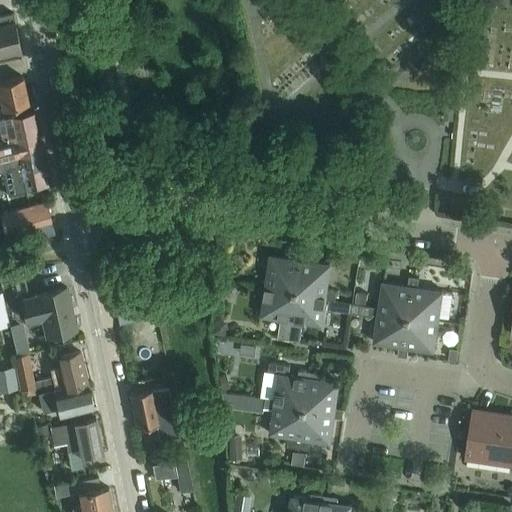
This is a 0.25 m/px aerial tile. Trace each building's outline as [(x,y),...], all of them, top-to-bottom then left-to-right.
[(0,55),(22,52),(15,15),(0,17),(0,55)] [(29,102),(23,76),(0,81),(0,97),(3,109),(29,102)] [(446,104),(444,120),(445,120),(453,121),(454,121),(454,120),(456,105),(455,105),(446,104)] [(0,130),(3,144),(0,144),(0,161),(1,161),(16,158),(20,157),(18,151),(17,148),(40,143),(33,112),(11,117),(0,118),(0,130)] [(1,161),(0,161),(0,171),(3,171),(8,196),(28,191),(27,189),(49,184),(41,146),(40,143),(17,148),(18,151),(20,157),(16,158),(1,161)] [(6,233),(36,225),(31,207),(1,214),(5,229),(6,233)] [(57,235),(56,234),(53,222),(52,222),(5,234),(8,247),(55,235),(57,235)] [(306,261),(308,251),(292,249),(290,258),(272,255),(267,285),(298,289),(302,260),(306,261)] [(329,294),(327,299),(337,301),(338,291),(328,290),(332,264),(313,262),(314,252),(308,251),(306,261),(302,260),(298,289),(329,294)] [(226,273),(218,277),(218,281),(220,282),(225,283),(229,280),(229,276),(226,273)] [(370,306),(369,316),(379,317),(375,343),(383,344),(400,346),(399,355),(409,357),(410,348),(435,351),(440,321),(440,317),(443,294),(444,291),(419,287),(421,278),(410,276),(409,286),(383,282),(380,307),(370,306)] [(293,320),(298,289),(267,285),(263,315),(282,318),(279,338),(295,340),(296,329),(287,328),(288,319),(293,320)] [(67,288),(24,298),(29,322),(43,319),(47,334),(47,335),(77,328),(76,327),(67,288)] [(327,299),(329,294),(298,289),(293,320),(288,319),(287,328),(296,329),(295,340),(301,341),(304,321),(323,324),(327,299)] [(2,291),(0,291),(0,327),(10,325),(2,291)] [(358,294),(356,303),(358,304),(367,305),(369,294),(368,294),(358,292),(358,294)] [(136,302),(115,306),(119,324),(139,319),(136,302)] [(346,302),(344,312),(352,313),(353,303),(346,302)] [(358,304),(354,303),(353,303),(352,313),(353,313),(369,316),(370,306),(367,305),(358,304)] [(23,320),(11,323),(17,351),(29,348),(23,320)] [(214,320),(213,334),(227,336),(229,322),(214,320)] [(61,366),(52,368),(54,377),(55,385),(65,382),(66,386),(67,389),(69,389),(89,385),(80,345),(58,350),(61,366)] [(450,353),(449,360),(458,361),(459,350),(455,349),(450,353)] [(14,353),(14,355),(21,389),(22,388),(26,392),(29,392),(33,394),(36,393),(34,381),(29,350),(14,353)] [(271,362),(269,372),(280,373),(276,397),(276,399),(276,403),(297,406),(306,407),(311,371),(300,370),(299,376),(290,375),(291,366),(271,362)] [(0,389),(19,386),(15,364),(0,366),(0,389)] [(311,371),(306,407),(336,412),(335,417),(345,419),(346,409),(337,408),(340,383),(321,380),(322,373),(311,372),(311,371)] [(227,374),(219,377),(223,391),(231,389),(227,374)] [(44,379),(34,381),(36,393),(39,392),(39,393),(43,411),(58,408),(60,415),(94,408),(89,386),(89,385),(69,389),(67,389),(66,386),(65,382),(55,385),(54,377),(44,379)] [(151,390),(130,394),(137,426),(150,423),(158,422),(161,435),(177,432),(172,407),(168,386),(156,389),(151,390)] [(267,398),(265,407),(275,409),(271,434),(290,437),(289,446),(295,447),(296,438),(299,438),(301,438),(305,411),(306,407),(297,406),(276,403),(276,399),(267,397),(267,398)] [(296,438),(295,447),(311,450),(312,440),(331,443),(335,417),(336,412),(306,407),(305,411),(301,438),(299,438),(296,438)] [(511,414),(473,408),(466,459),(511,465),(511,414)] [(103,453),(96,418),(51,427),(51,428),(53,437),(55,446),(68,443),(70,452),(81,450),(83,457),(103,453)] [(47,424),(37,426),(39,438),(50,436),(47,424)] [(243,435),(230,435),(230,460),(244,459),(243,435)] [(295,451),(293,464),(305,466),(307,453),(295,451)] [(187,457),(175,459),(178,473),(182,493),(194,491),(187,457)] [(156,478),(162,476),(178,473),(175,459),(153,463),(156,478)] [(257,470),(243,470),(244,478),(257,478),(257,470)] [(82,505),(73,507),(73,511),(113,511),(109,487),(100,488),(98,476),(77,480),(79,492),(82,505)] [(321,511),(324,495),(313,493),(312,500),(293,497),(290,511),(321,511)] [(321,511),(351,511),(353,506),(339,504),(340,497),(324,495),(321,511)] [(238,499),(236,511),(248,511),(250,501),(238,499)] [(461,499),(460,507),(463,511),(464,511),(469,511),(472,500),(461,499)]
